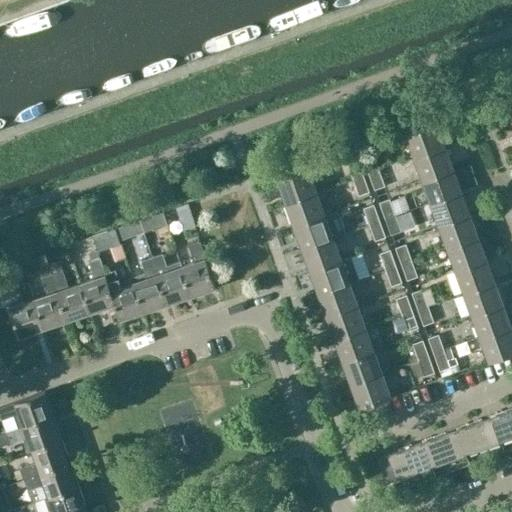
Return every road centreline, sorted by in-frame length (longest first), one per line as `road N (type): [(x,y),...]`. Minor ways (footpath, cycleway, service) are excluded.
road 1 (residential): [(343,511),(266,305),(0,401)]
road 2 (residential): [(380,429),(511,384)]
